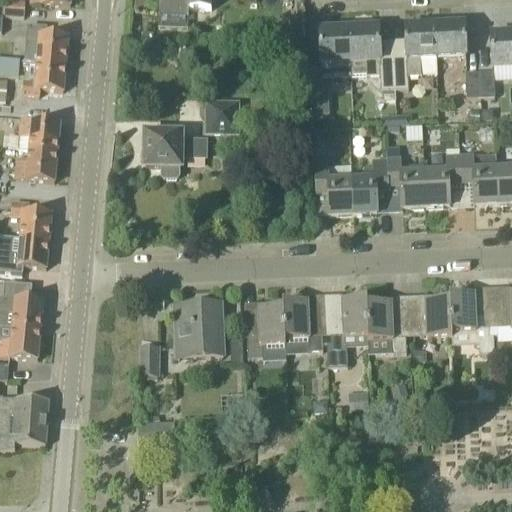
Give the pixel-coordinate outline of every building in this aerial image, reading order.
[(70,10),(70,0),(31,0),(31,8),(42,9),(70,10)] [(211,13),(211,0),(159,0),(159,13),(191,15),(192,12),(211,13)] [(24,22),(25,4),(6,3),(5,21),(24,22)] [(466,60),(464,26),(463,26),(463,27),(435,28),(436,62),(466,60)] [(437,79),(435,62),(436,62),(435,28),(434,28),(434,29),(406,30),(406,29),(405,29),(407,67),(395,68),(396,93),(407,93),(408,93),(408,80),(437,79)] [(66,68),(68,40),(46,38),(46,31),(29,30),(27,44),(39,45),(38,65),(66,68)] [(379,31),(350,32),(353,81),(380,79),(381,95),(396,93),(395,68),(380,69),(380,50),(379,31)] [(323,97),(322,82),(353,81),(350,32),(319,34),(321,71),(308,72),(309,92),(311,118),(329,117),(328,97),(323,97)] [(492,70),(511,69),(511,37),(491,38),(492,70)] [(0,76),(17,79),(19,64),(0,62),(0,76)] [(63,96),(66,68),(38,65),(36,86),(24,85),(22,99),(40,101),(41,94),(63,96)] [(481,101),(494,101),(493,75),(479,76),(481,101)] [(466,102),(481,101),(479,76),(465,77),(466,102)] [(0,105),(7,106),(11,84),(0,82),(0,105)] [(239,138),(240,108),(207,107),(207,138),(239,138)] [(480,117),(467,118),(468,129),(481,128),(480,117)] [(381,131),(387,131),(398,130),(398,118),(381,119),(381,131)] [(398,130),(399,130),(412,129),(411,118),(398,118),(398,130)] [(57,157),(60,126),(21,123),(18,152),(30,154),(57,157)] [(181,142),(181,138),(146,137),(146,153),(142,157),(142,162),(145,166),(145,170),(161,171),(161,180),(165,184),(177,184),(180,181),(180,173),(181,173),(181,162),(207,162),(208,142),(181,142)] [(354,219),(378,218),(377,196),(389,195),(389,191),(388,151),(387,151),(387,165),(375,165),(376,169),(367,169),(364,173),(365,183),(353,184),(354,219)] [(388,151),(389,191),(400,191),(401,213),(427,212),(425,177),(424,177),(423,170),(401,171),(401,164),(400,164),(399,151),(388,151)] [(55,187),(57,157),(30,154),(28,166),(17,165),(16,183),(27,184),(55,187)] [(496,159),(460,161),(462,188),(473,187),(474,210),(499,209),(497,173),(496,159)] [(449,188),(462,188),(460,161),(448,162),(448,176),(425,177),(427,212),(450,211),(449,188)] [(328,170),(327,163),(314,164),(315,199),(328,198),(329,220),(354,219),(353,184),(352,184),(351,170),(328,170)] [(499,209),(511,208),(511,172),(497,173),(499,209)] [(21,243),(49,245),(52,217),(29,215),(30,207),(13,206),(12,222),(23,223),(22,233),(21,243)] [(47,273),(49,245),(21,243),(20,253),(19,262),(8,261),(7,278),(23,279),(23,271),(47,273)] [(511,295),(510,296),(509,291),(495,292),(497,332),(509,331),(510,333),(511,333),(511,295)] [(489,340),(487,292),(473,293),(473,297),(449,299),(449,303),(451,341),(452,350),(480,348),(480,358),(495,357),(493,339),(489,340)] [(348,371),(346,342),(368,341),(368,339),(367,307),(367,302),(343,303),(343,298),(324,299),(326,326),(330,326),(331,347),(326,347),(328,371),(348,371)] [(323,355),(320,299),(306,300),(307,305),(283,306),(283,311),(285,343),(308,342),(309,355),(323,355)] [(431,304),(431,299),(412,300),(414,340),(426,340),(426,342),(451,341),(449,303),(431,304)] [(40,334),(43,304),(4,300),(3,318),(13,318),(12,332),(40,334)] [(407,357),(404,301),(386,301),(386,306),(367,307),(368,339),(368,341),(368,343),(393,342),(393,357),(407,357)] [(264,312),(264,307),(246,308),(248,363),(262,362),(262,349),(285,348),(285,343),(283,311),(264,312)] [(176,311),(178,362),(226,360),(224,309),(176,311)] [(0,360),(38,364),(40,334),(12,332),(11,343),(0,343),(0,346),(0,360)] [(230,354),(242,353),(242,338),(229,339),(230,354)] [(158,380),(159,352),(141,351),(140,379),(158,380)] [(0,384),(7,384),(9,368),(0,367),(0,384)] [(405,389),(391,393),(396,409),(409,405),(405,389)] [(17,403),(0,401),(0,419),(14,420),(13,439),(0,438),(0,452),(13,452),(14,448),(46,450),(49,404),(17,402),(17,403)] [(312,403),(312,415),(328,414),(327,402),(312,403)] [(260,407),(246,408),(247,422),(261,421),(260,407)] [(138,434),(138,439),(142,438),(143,443),(172,442),(171,425),(171,423),(138,424),(138,434)]
